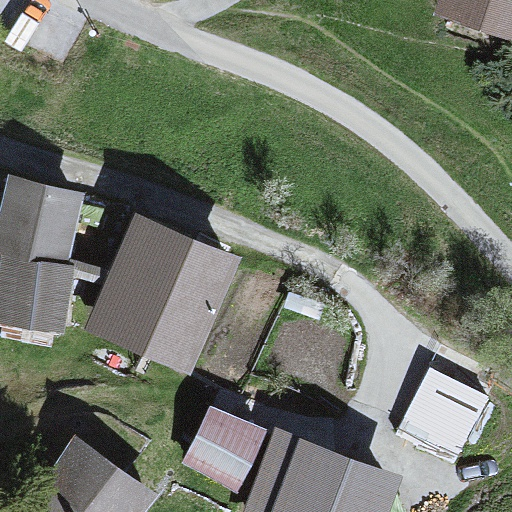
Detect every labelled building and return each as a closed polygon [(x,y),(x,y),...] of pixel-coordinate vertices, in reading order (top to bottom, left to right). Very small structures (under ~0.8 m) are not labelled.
[(511,0),(425,0),(425,3),(511,33),(511,0)] [(68,190),(0,172),(0,248),(50,260),(68,190)] [(120,210),(74,318),(178,362),(223,254),(120,210)] [(0,248),(0,315),(51,328),(66,265),(0,248)] [(437,453),(470,392),(416,364),(384,425),(437,453)] [(250,424),(197,400),(171,455),(224,480),(250,424)] [(362,511),(379,469),(263,423),(229,510),(235,511),(362,511)] [(128,511),(145,491),(65,429),(0,511),(128,511)]
